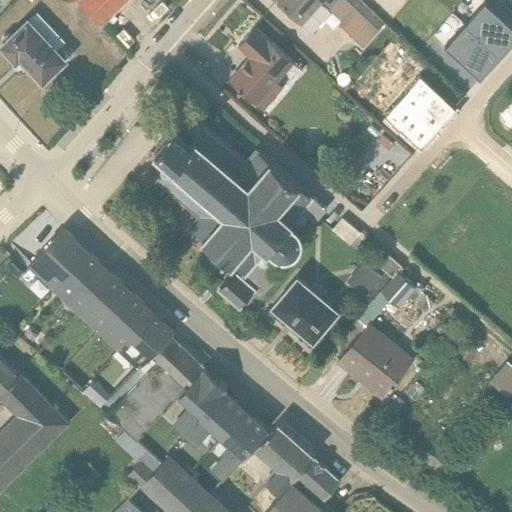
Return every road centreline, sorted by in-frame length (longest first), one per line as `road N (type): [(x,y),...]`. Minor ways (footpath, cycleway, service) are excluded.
road 1 (residential): [(43,170),(278,386),(450,511)]
road 2 (residential): [(190,0),(86,135),(43,170)]
road 3 (residential): [(366,208),(457,112)]
